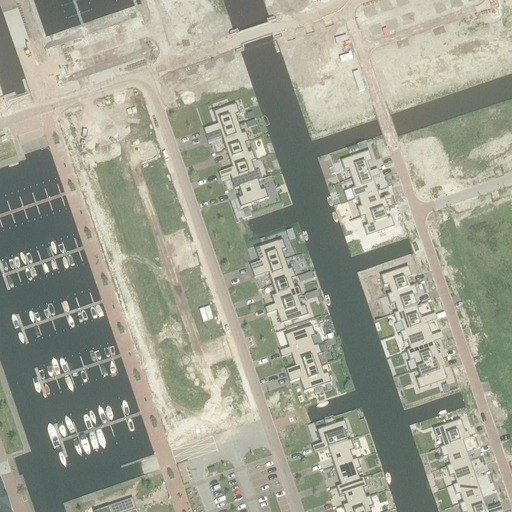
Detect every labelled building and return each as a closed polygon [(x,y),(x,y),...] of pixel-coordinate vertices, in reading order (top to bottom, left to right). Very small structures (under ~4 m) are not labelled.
[(217,126),(204,130),(206,137),(208,137),(221,132),(239,126),(236,117),(240,116),(236,105),(213,113),(217,126)] [(257,126),(255,121),(246,124),(248,129),(257,126)] [(208,137),(206,137),(208,142),(221,138),(226,151),(245,145),(249,143),(246,134),(242,135),(239,126),(221,132),(208,137)] [(366,143),(357,146),(359,152),(368,149),(366,143)] [(245,145),(226,151),(232,170),(251,163),(256,162),(252,152),(248,154),(245,145)] [(457,151),(443,155),(450,175),(464,171),(457,151)] [(434,165),(440,163),(436,152),(429,154),(431,159),(418,164),(420,169),(418,169),(422,180),(424,179),(426,184),(439,179),(434,165)] [(366,153),(338,162),(342,172),(346,171),(349,179),(368,172),(364,163),(369,162),(366,153)] [(232,170),(219,174),(220,180),(230,177),(234,190),(239,188),(258,182),(262,180),(259,171),(255,173),(251,163),(232,170)] [(352,189),(349,190),(352,200),(357,198),(375,192),(370,179),(378,177),(375,170),(368,172),(349,179),(352,189)] [(242,198),(237,199),(241,209),(245,207),(250,206),(268,199),(265,190),(261,191),(258,182),(239,188),(242,198)] [(360,207),(355,209),(359,218),(363,217),(382,210),(386,209),(383,200),(378,201),(375,192),(357,198),(360,207)] [(486,214),(492,234),(493,234),(504,230),(496,209),(485,213),(486,214)] [(367,226),(361,228),(364,238),(393,228),(390,218),(385,220),(382,210),(363,217),(363,218),(367,226)] [(474,240),(492,234),(486,214),(474,218),(478,232),(472,234),(474,240)] [(453,240),(456,247),(469,243),(461,220),(448,225),(450,229),(447,230),(451,240),(453,240)] [(263,261),(249,266),(252,273),(265,269),(285,262),(282,253),(286,251),(282,241),(259,249),(254,250),(258,260),(262,259),(263,261)] [(285,262),(265,269),(267,274),(272,287),(291,281),(295,279),(292,269),(288,271),(285,262)] [(408,267),(379,277),(383,287),(389,285),(392,294),(410,288),(407,279),(412,277),(408,267)] [(267,274),(265,269),(252,273),(254,279),(267,274)] [(275,296),(270,297),(273,306),(278,305),(297,298),(297,299),(302,298),(298,288),(294,290),(291,281),(272,287),(275,296)] [(392,294),(386,296),(389,306),(395,304),(398,313),(416,307),(413,298),(418,296),(415,286),(410,288),(392,294)] [(273,306),(264,310),(266,316),(280,311),(281,314),(276,315),(280,325),(284,324),(303,317),(308,316),(305,307),(300,308),(297,299),(297,298),(278,305),(273,306)] [(140,323),(150,320),(145,307),(136,310),(140,323)] [(398,313),(392,315),(396,325),(402,323),(405,332),(428,325),(437,322),(434,315),(426,318),(421,319),(416,307),(398,313)] [(141,326),(145,338),(155,335),(151,323),(141,326)] [(405,332),(399,334),(402,344),(408,342),(411,351),(434,343),(443,340),(441,333),(432,336),(427,338),(426,335),(431,333),(428,325),(405,332)] [(293,348),(279,353),(281,359),(290,356),(314,348),(311,339),(315,338),(311,327),(288,335),(284,337),(287,347),(292,345),(293,348)] [(411,351),(405,353),(409,364),(415,361),(418,370),(441,362),(444,361),(442,354),(438,355),(434,343),(411,351)] [(299,367),(285,371),(287,378),(320,366),(317,357),(322,355),(319,346),(314,348),(290,356),(294,366),(298,364),(299,367)] [(244,410),(230,368),(200,378),(194,360),(154,374),(174,434),(244,410)] [(421,379),(415,381),(418,391),(447,381),(444,371),(439,373),(438,369),(443,367),(446,366),(444,361),(441,362),(418,370),(421,379)] [(320,366),(287,378),(289,384),(303,379),(304,382),(300,383),(303,393),(308,391),(327,385),(331,383),(328,374),(323,376),(320,366)] [(228,417),(213,421),(216,433),(231,429),(228,417)] [(461,421),(433,431),(437,441),(439,441),(439,440),(441,439),(444,449),(463,442),(461,436),(459,431),(464,430),(461,421)] [(325,443),(312,447),(314,453),(327,449),(347,442),(344,433),(347,431),(345,424),(317,433),(319,440),(324,439),(325,441),(325,443)] [(468,433),(461,436),(463,442),(470,440),(468,433)] [(347,442),(327,449),(334,467),(353,460),(350,451),(354,450),(351,440),(347,442)] [(444,449),(440,450),(443,460),(447,458),(450,468),(470,461),(463,442),(444,449)] [(353,460),(334,467),(340,486),(359,479),(356,470),(360,469),(357,459),(353,460)] [(450,468),(446,469),(449,479),(454,477),(457,487),(476,480),(470,461),(450,468)] [(340,486),(335,487),(339,497),(343,496),(346,504),(365,498),(366,498),(363,489),(362,489),(367,487),(363,478),(359,479),(340,486)] [(457,487),(453,488),(456,498),(460,497),(463,506),(483,499),(476,480),(457,487)] [(346,504),(342,506),(343,511),(370,511),(369,507),(373,506),(370,496),(366,498),(365,498),(346,504)] [(463,506),(459,507),(460,511),(486,511),(483,499),(463,506)] [(0,504),(0,511),(11,511),(8,502),(0,504)] [(137,511),(133,511),(132,511),(130,503),(110,510),(109,508),(96,511),(137,511)]
